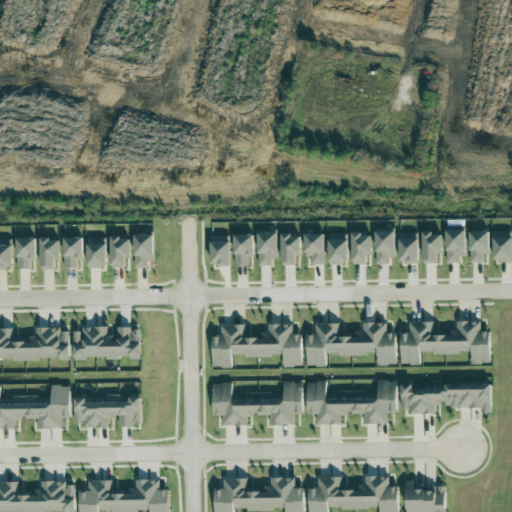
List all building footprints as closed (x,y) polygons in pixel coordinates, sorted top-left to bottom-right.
[(463,230),(446,230),(446,263),(464,263),(463,230)] [(395,258),(394,231),(375,231),(376,264),(389,264),(389,258),(395,258)] [(469,232),(470,263),(483,262),(483,254),(489,254),(489,231),(469,232)] [(511,261),(511,242),(511,231),(493,231),(493,261),(511,261)] [(277,263),(276,232),(257,233),(258,264),(277,263)] [(418,262),(418,232),(399,233),(399,262),(418,262)] [(442,254),(442,232),(422,233),(423,263),(437,263),(437,254),(442,254)] [(324,233),(304,234),(305,256),(310,256),(311,265),(324,265),(324,233)] [(133,235),(134,268),(147,268),(147,261),(153,261),(153,234),(133,235)] [(347,234),(327,234),(328,264),(348,264),(347,234)] [(370,234),(352,234),(352,265),(369,265),(370,234)] [(230,236),(211,235),(210,265),(229,265),(230,236)] [(253,235),(234,235),(234,266),(248,265),(247,258),(253,257),(253,235)] [(300,235),(281,235),(281,265),(296,265),(295,256),(300,256),(300,235)] [(63,237),(63,268),(76,268),(76,260),(82,260),(82,237),(63,237)] [(87,237),(86,267),(106,267),(106,238),(87,237)] [(130,238),(110,237),(110,268),(125,268),(125,258),(129,258),(130,238)] [(12,239),(0,238),(0,268),(12,269),(12,239)] [(16,238),(16,269),(30,269),(30,261),(35,261),(35,238),(16,238)] [(58,260),(59,239),(40,239),(39,269),(54,269),(54,260),(58,260)] [(401,365),(420,365),(420,354),(471,353),(471,364),(490,364),(490,331),(481,332),(481,321),(456,322),(456,333),(434,334),(433,322),(409,322),(409,332),(400,333),(401,365)] [(306,366),(326,367),(326,354),(377,356),(377,365),(395,366),(396,333),(386,332),(387,323),(363,322),(362,336),(339,335),(340,324),(315,323),(315,334),(307,334),(306,366)] [(212,368),(232,368),(232,356),(283,357),(283,367),(302,367),(302,334),(292,334),(292,325),(268,324),(268,337),(245,336),(245,325),(221,325),(221,336),(213,336),(212,368)] [(140,358),(140,328),(116,328),(116,335),(107,335),(107,327),(81,327),(82,331),(74,331),(74,359),(140,358)] [(0,360),(69,360),(69,332),(60,332),(60,328),(35,328),(35,337),(29,337),(29,342),(12,342),(12,328),(0,328),(0,360)] [(443,387),(443,382),(420,383),(420,380),(411,380),(412,388),(443,387)] [(326,399),(326,382),(307,382),(307,414),(317,414),(317,424),(341,424),(341,414),(364,414),(364,424),(388,424),(388,413),(397,413),(397,381),(378,381),(378,399),(365,399),(365,391),(339,391),(339,399),(326,399)] [(213,383),(213,416),(223,416),(223,426),(247,425),(247,416),(270,416),(270,425),(294,425),(294,415),(303,415),(302,382),(283,382),(283,400),(271,400),(270,392),(245,393),(245,400),(233,400),(232,383),(213,383)] [(491,384),(444,384),(444,389),(411,389),(411,384),(401,384),(401,413),(434,413),(434,405),(443,405),(443,408),(481,408),(481,412),(491,412),(491,384)] [(0,429),(14,429),(13,420),(37,419),(37,429),(61,428),(61,418),(70,418),(69,385),(50,386),(51,403),(38,403),(38,396),(0,397),(0,429)] [(141,396),(107,397),(107,400),(74,401),(75,424),(83,423),(83,428),(108,428),(108,417),(118,417),(119,427),(141,426),(141,396)] [(398,511),(397,486),(389,486),(389,476),(364,477),(365,485),(358,486),(358,490),(342,491),(341,477),(317,478),(318,488),(308,488),(308,511),(327,511),(328,510),(379,508),(379,511),(398,511)] [(214,511),(233,511),(234,510),(285,511),(303,511),(305,488),(295,488),(295,478),(271,478),(270,487),(262,486),(262,488),(248,488),(248,479),(224,479),(223,489),(215,489),(214,511)] [(129,511),(150,511),(149,511),(169,511),(168,490),(160,490),(160,480),(135,480),(136,492),(112,492),(112,480),(88,481),(88,491),(79,492),(79,511),(129,511)] [(0,511),(75,511),(75,486),(66,486),(66,481),(41,482),(41,493),(18,494),(18,483),(0,483),(0,511)] [(405,511),(445,511),(445,484),(405,485),(405,511)]
